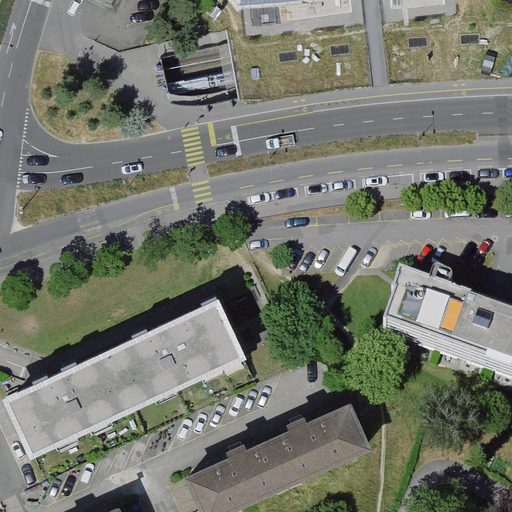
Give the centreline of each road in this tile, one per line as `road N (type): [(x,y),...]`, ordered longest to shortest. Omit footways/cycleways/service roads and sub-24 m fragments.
road 1 (primary): [(0,254),(175,196),(344,166),(511,155)]
road 2 (primary): [(511,114),(324,127),(113,161)]
road 3 (secondary): [(113,161),(45,145),(27,127),(17,69)]
